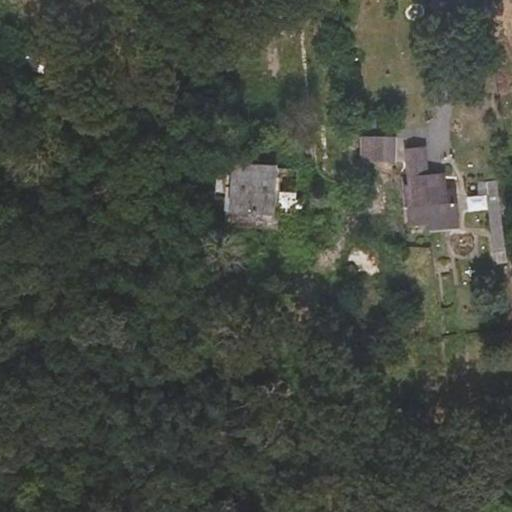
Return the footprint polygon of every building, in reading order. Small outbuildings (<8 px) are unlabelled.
[(386,161),(387,136),(361,136),(360,161),(386,161)] [(406,151),(408,169),(427,170),(425,149),(406,151)] [(232,187),(233,164),(217,163),(216,192),(227,192),(227,187),(232,187)] [(276,213),(278,166),(233,164),(232,187),(227,187),(227,192),(226,210),(276,213)] [(458,224),(456,199),(447,200),(446,192),(444,176),(409,174),(410,184),(406,184),(410,223),(430,220),(430,226),(458,224)] [(511,210),(511,178),(498,179),(502,211),(511,210)] [(502,211),(498,179),(487,180),(495,250),(506,248),(505,238),(502,211)] [(456,199),(456,191),(446,192),(447,200),(456,199)] [(275,227),(276,213),(226,210),(225,225),(275,227)]
